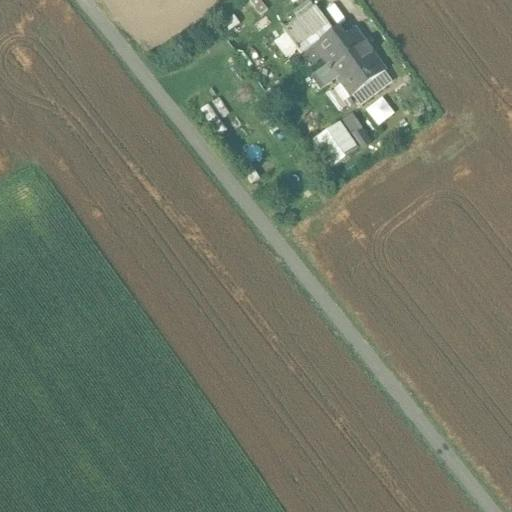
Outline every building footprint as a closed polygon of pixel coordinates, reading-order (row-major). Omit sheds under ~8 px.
[(300,19),(315,8),(309,0),(294,11),(300,19)] [(300,19),(283,32),(286,36),(298,51),(299,50),(330,27),(315,8),(300,19)] [(333,32),(330,27),(299,50),(312,67),(324,58),(315,46),(333,32)] [(355,30),(340,41),(333,32),(315,46),(324,58),(329,66),(313,77),(322,90),(339,78),(352,97),(353,97),(385,73),(385,72),(355,30)] [(298,51),(286,36),(276,43),(288,59),(298,51)] [(392,83),(385,73),(353,97),(360,106),(392,83)] [(352,114),(341,122),(361,152),(372,144),(352,114)] [(339,123),(314,141),(332,167),(357,149),(339,123)]
